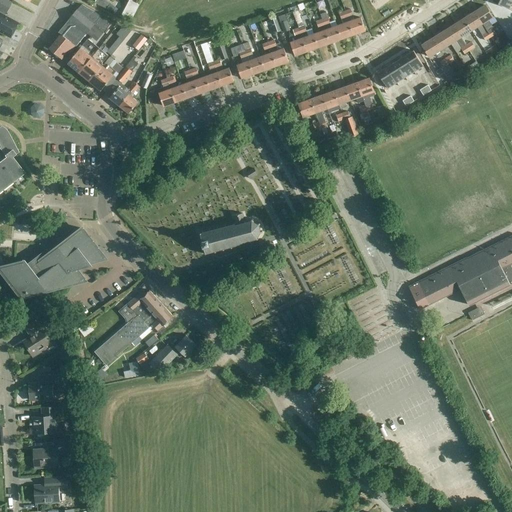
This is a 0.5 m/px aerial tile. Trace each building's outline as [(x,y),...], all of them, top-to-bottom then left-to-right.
[(11,3),(5,0),(0,0),(0,32),(9,38),(17,23),(4,16),(11,3)] [(107,9),(114,13),(116,8),(110,4),(110,3),(104,0),(96,0),(95,3),(107,9)] [(136,11),(139,5),(129,0),(126,6),(136,11)] [(511,1),(509,0),(492,0),(492,2),(508,11),(511,3),(511,1)] [(70,53),(76,46),(87,33),(97,41),(105,30),(112,22),(81,4),(58,32),(61,34),(50,48),(62,58),(67,51),(70,53)] [(486,5),(475,12),(482,23),(493,17),(486,5)] [(355,20),(353,15),(351,9),(344,11),(353,35),(365,30),(360,18),(355,20)] [(341,20),(343,24),(337,26),(341,39),(353,35),(344,11),(339,13),(341,20)] [(472,30),(477,27),(486,41),(491,49),(496,46),(491,38),(491,37),(487,32),(482,23),(475,12),(464,19),(472,30)] [(287,21),(285,15),(279,17),(280,23),(284,32),(290,30),(287,21)] [(277,17),(270,20),(274,32),(281,30),(277,17)] [(337,26),(332,28),(328,17),(321,19),(330,43),(341,39),(337,26)] [(316,21),(320,32),(314,34),(318,47),(330,43),(321,19),(316,21)] [(454,25),(461,37),(472,30),(464,19),(454,25)] [(461,48),(465,54),(470,51),(466,45),(461,37),(454,25),(444,32),(451,43),(455,40),(461,48)] [(307,31),(306,32),(304,26),(298,28),(307,51),(318,47),(314,34),(309,36),(307,31)] [(119,36),(123,40),(124,40),(132,31),(126,28),(121,28),(117,34),(119,36)] [(295,35),(297,40),(290,43),(295,55),(307,51),(298,28),(292,30),(294,36),(295,35)] [(492,28),(487,32),(491,37),(496,34),(492,28)] [(444,32),(433,38),(440,50),(451,43),(444,32)] [(135,48),(138,51),(141,47),(147,39),(141,34),(133,45),(132,46),(135,48)] [(495,41),(497,44),(498,46),(499,48),(509,42),(508,40),(507,38),(505,34),(495,41)] [(111,55),(123,40),(119,36),(106,51),(111,55)] [(88,38),(81,47),(67,62),(78,72),(91,56),(94,53),(98,48),(88,38)] [(433,57),(432,55),(435,53),(439,58),(443,55),(440,50),(433,38),(422,45),(430,57),(427,59),(430,62),(432,61),(431,59),(433,57)] [(278,51),(277,46),(274,39),(268,42),(272,53),(276,66),(288,61),(284,49),(278,51)] [(222,41),(216,43),(222,60),(228,58),(222,41)] [(471,41),(466,45),(470,51),(475,48),(471,41)] [(253,55),(251,48),(249,42),(242,44),(253,74),(265,70),(260,57),(255,59),(253,55)] [(207,43),(202,44),(208,63),(213,62),(214,61),(207,43)] [(240,55),(241,59),(243,63),(237,66),(241,78),(253,74),(242,44),(230,48),(234,57),(240,55)] [(78,72),(89,81),(102,65),(99,62),(100,61),(102,62),(108,55),(98,48),(94,53),(91,56),(78,72)] [(415,51),(405,57),(414,71),(424,65),(415,51)] [(265,70),(276,66),(272,53),(260,57),(265,70)] [(451,55),(446,58),(449,64),(454,61),(451,55)] [(102,65),(89,81),(100,90),(113,75),(117,78),(124,68),(110,57),(103,66),(102,65)] [(405,57),(396,63),(405,77),(414,71),(405,57)] [(449,64),(446,58),(439,62),(438,59),(434,61),(435,64),(435,65),(439,71),(440,70),(443,74),(452,69),(449,64)] [(216,68),(218,72),(217,73),(222,85),(234,81),(229,68),(224,70),(220,59),(214,61),(213,62),(215,68),(216,68)] [(478,67),(474,62),(466,68),(469,73),(478,67)] [(396,63),(386,69),(395,83),(405,77),(396,63)] [(126,66),(124,68),(117,78),(122,82),(131,71),(126,66)] [(201,79),(199,74),(197,67),(190,70),(198,93),(210,89),(205,77),(201,79)] [(212,74),(205,77),(210,89),(222,85),(217,73),(218,72),(216,68),(215,68),(210,70),(212,74)] [(386,69),(377,75),(386,89),(395,83),(386,69)] [(185,72),(189,83),(182,85),(187,98),(198,93),(190,70),(185,72)] [(147,89),(153,76),(153,74),(148,72),(147,73),(145,77),(143,83),(141,86),(147,89)] [(173,77),(167,79),(169,85),(175,102),(187,98),(182,85),(177,87),(175,82),(173,77)] [(163,85),(165,91),(159,93),(158,89),(150,92),(155,104),(162,102),(163,106),(175,102),(169,85),(167,79),(167,78),(161,80),(163,85)] [(369,78),(357,83),(364,101),(365,104),(371,102),(370,97),(375,95),(369,78)] [(131,86),(136,90),(139,86),(134,82),(131,86)] [(128,89),(129,89),(122,83),(110,97),(119,105),(131,91),(128,89)] [(350,100),(357,97),(358,102),(364,101),(357,83),(346,87),(350,100)] [(131,86),(129,89),(128,89),(131,91),(119,105),(129,113),(138,102),(133,98),(138,93),(136,91),(136,90),(131,86)] [(347,107),(345,101),(350,100),(346,87),(334,91),(341,109),(347,107)] [(327,108),(334,106),(336,111),(341,109),(334,91),(323,95),(323,96),(327,108)] [(323,95),(311,99),(316,112),(319,121),(321,128),(327,126),(325,119),(322,110),(327,108),(323,96),(323,95)] [(304,116),(316,112),(311,99),(299,104),(304,116)] [(371,102),(365,104),(368,111),(374,109),(371,102)] [(359,107),(362,114),(368,111),(365,104),(359,107)] [(345,124),(347,123),(351,134),(355,133),(357,132),(352,117),(350,118),(348,111),(342,113),(344,120),(345,124)] [(339,122),(344,120),(342,113),(336,115),(339,122)] [(315,130),(321,128),(319,121),(313,123),(315,130)] [(0,147),(1,150),(5,147),(9,152),(5,155),(8,159),(0,164),(0,191),(23,173),(11,157),(15,154),(13,151),(16,149),(7,133),(4,130),(1,127),(0,128),(0,147)] [(336,132),(327,135),(329,143),(339,140),(336,132)] [(258,175),(253,168),(246,172),(250,179),(258,175)] [(231,249),(232,248),(232,247),(239,245),(239,247),(240,246),(240,245),(242,245),(241,243),(249,241),(250,243),(251,242),(251,240),(256,239),(258,240),(259,239),(257,238),(260,233),(262,233),(262,231),(260,231),(259,226),(260,224),(259,223),(258,224),(253,221),(253,220),(251,219),(250,221),(246,223),(245,220),(244,220),(242,214),(233,216),(235,223),(234,223),(234,222),(233,223),(233,225),(227,227),(226,225),(225,225),(225,227),(219,229),(218,227),(217,227),(217,230),(211,231),(210,229),(209,230),(209,232),(201,234),(200,233),(199,234),(201,235),(205,253),(205,254),(206,255),(207,253),(214,251),(215,253),(216,253),(216,251),(222,249),(223,251),(225,251),(224,249),(231,247),(231,249)] [(24,261),(0,267),(0,268),(21,297),(81,281),(78,267),(92,263),(90,262),(106,258),(82,229),(48,254),(48,253),(43,254),(38,255),(42,260),(30,269),(24,261)] [(461,289),(469,305),(510,284),(511,283),(511,235),(467,258),(466,257),(421,279),(417,282),(429,305),(461,289)] [(126,324),(110,337),(97,349),(104,358),(164,306),(150,290),(146,294),(143,290),(124,307),(119,311),(125,318),(126,324)] [(108,363),(137,339),(153,325),(159,332),(166,327),(164,325),(173,317),(164,306),(104,358),(108,363)] [(481,306),(468,313),(472,320),(485,314),(481,306)] [(24,340),(33,356),(47,348),(45,346),(52,342),(43,326),(40,328),(36,321),(26,327),(31,336),(24,340)] [(180,351),(185,355),(188,358),(193,353),(191,350),(196,344),(187,335),(173,350),(168,344),(150,363),(160,372),(180,351)] [(145,353),(136,359),(141,364),(149,359),(145,353)] [(31,384),(32,400),(52,399),(51,388),(59,388),(58,374),(43,375),(44,383),(31,384)] [(58,421),(57,407),(45,408),(46,417),(33,418),(34,433),(49,432),(50,436),(65,435),(64,431),(64,421),(58,421)] [(58,453),(65,452),(65,453),(72,452),(71,447),(74,447),(74,439),(70,439),(70,440),(57,441),(57,448),(35,450),(36,468),(50,467),(50,464),(59,464),(58,453)] [(37,485),(38,503),(58,502),(58,491),(68,491),(67,476),(49,477),(49,485),(37,485)]
